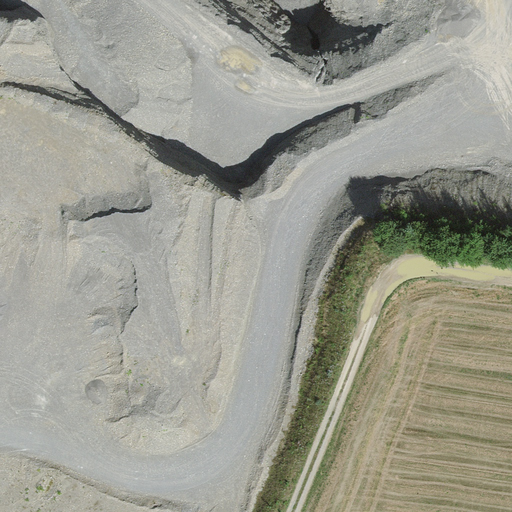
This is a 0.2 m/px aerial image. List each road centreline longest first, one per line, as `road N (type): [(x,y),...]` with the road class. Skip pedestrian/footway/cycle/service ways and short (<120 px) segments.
road 1 (track): [(384,269),(293,511)]
road 2 (track): [(486,0),(436,39),(393,35),(325,0)]
road 3 (track): [(384,269),(511,284)]
